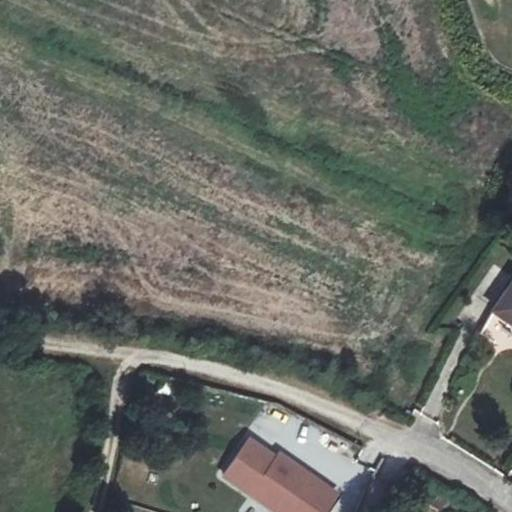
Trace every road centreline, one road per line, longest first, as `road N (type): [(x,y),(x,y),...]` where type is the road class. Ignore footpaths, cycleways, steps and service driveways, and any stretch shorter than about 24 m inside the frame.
road 1 (unclassified): [(511,507),(417,446),(280,390),(131,354)]
road 2 (track): [(131,354),(0,338)]
